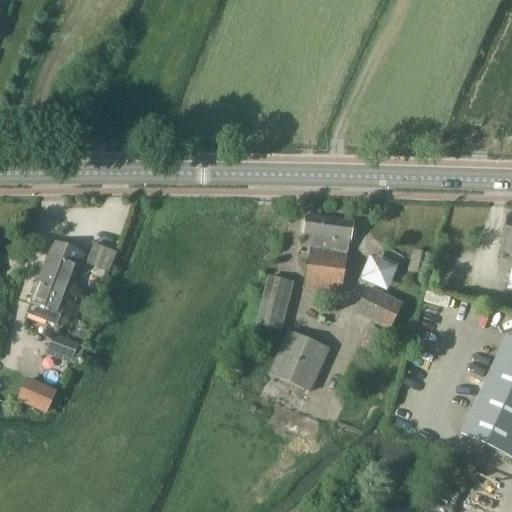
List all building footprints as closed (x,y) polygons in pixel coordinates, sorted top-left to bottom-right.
[(341,295),(352,224),(306,217),(300,257),(308,258),(303,289),(341,295)] [(511,217),(506,217),(500,254),(511,256),(511,217)] [(56,328),(84,256),(53,245),(26,316),(56,328)] [(109,274),(117,254),(94,245),(85,265),(109,274)] [(423,285),(428,258),(412,254),(407,281),(423,285)] [(281,332),(293,285),(269,279),(257,326),(281,332)] [(389,331),(401,306),(368,290),(355,315),(389,331)] [(379,357),(389,338),(371,328),(361,347),(379,357)] [(310,393),(328,351),(288,333),(269,375),(310,393)] [(72,362),(79,345),(54,335),(47,352),(72,362)] [(460,435),(511,459),(511,458),(511,340),(505,337),(460,435)] [(46,417),(57,393),(27,380),(16,404),(46,417)]
